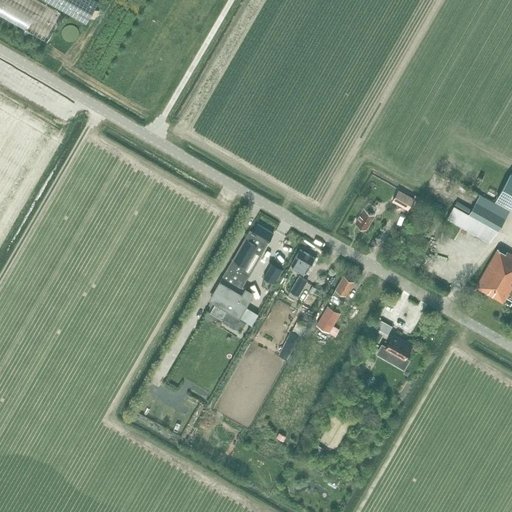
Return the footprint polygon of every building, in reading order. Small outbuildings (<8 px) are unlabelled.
[(96,0),(44,0),(87,24),(91,17),(95,20),(100,11),(95,8),(99,1),(96,0)] [(69,42),(70,42),(71,42),(73,42),(74,41),(76,41),(77,40),(78,39),(78,38),(79,36),(79,34),(79,33),(79,32),(79,30),(78,28),(77,27),(76,26),(74,25),(73,25),(72,24),(70,24),(68,25),(67,25),(66,26),(65,26),(64,28),(63,28),(62,30),(62,32),(61,33),(62,35),(62,36),(63,38),(63,39),(64,40),(65,41),(67,42),(68,42),(69,42)] [(511,172),(495,200),(511,209),(511,172)] [(488,173),(483,184),(492,189),(498,178),(488,173)] [(416,198),(399,189),(392,201),(409,210),(416,198)] [(510,211),(480,194),(469,214),(454,205),(447,218),(489,241),(499,231),(510,211)] [(367,229),(375,214),(373,212),(376,206),(368,202),(365,207),(364,207),(356,222),(367,229)] [(249,239),(264,248),(273,233),(259,224),(249,239)] [(245,266),(259,245),(246,238),(210,300),(215,303),(211,311),(223,319),(228,310),(239,317),(245,304),(250,307),(256,297),(251,294),(252,294),(241,287),(248,276),(241,272),(245,266)] [(498,248),(476,287),(504,303),(509,293),(511,294),(511,252),(507,250),(506,252),(498,248)] [(300,249),(291,264),(306,273),(315,258),(300,249)] [(276,284),(284,269),(269,261),(261,275),(276,284)] [(299,296),(308,280),(299,275),(290,291),(299,296)] [(335,289),(333,294),(342,299),(345,294),(346,295),(355,281),(343,275),(335,289)] [(333,325),(341,312),(328,305),(317,325),(336,336),(340,329),(333,325)] [(392,326),(381,320),(377,328),(388,334),(392,326)] [(287,359),(296,343),(300,335),(291,330),(287,338),(279,354),(287,359)] [(409,358),(406,356),(413,344),(393,333),(387,345),(383,343),(377,353),(404,368),(409,358)] [(336,449),(351,424),(332,413),(328,420),(330,421),(320,439),(336,449)] [(283,441),(286,437),(279,433),(277,437),(283,441)] [(315,443),(309,454),(317,458),(323,448),(315,443)]
